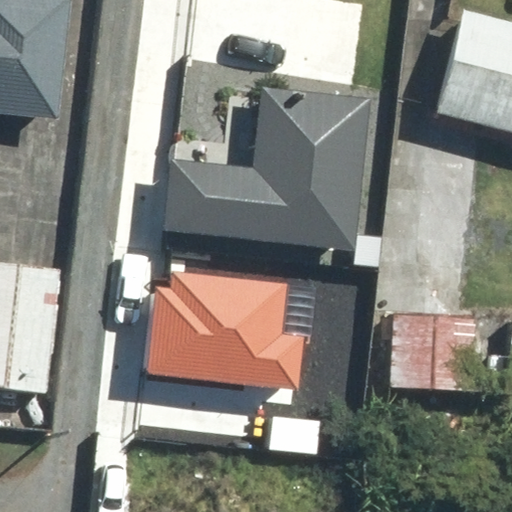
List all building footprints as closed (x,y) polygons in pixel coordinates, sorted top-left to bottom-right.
[(0,0),(0,124),(36,129),(51,5),(0,0)] [(429,70),(415,121),(511,147),(511,30),(445,12),(429,70)] [(163,154),(153,233),(342,258),(363,107),(263,94),(253,166),(163,154)] [(47,279),(0,272),(0,397),(32,401),(47,279)] [(144,277),(132,379),(290,399),(297,343),(271,340),(277,293),(144,277)] [(511,326),(380,319),(375,394),(505,402),(508,358),(511,358),(511,326)]
